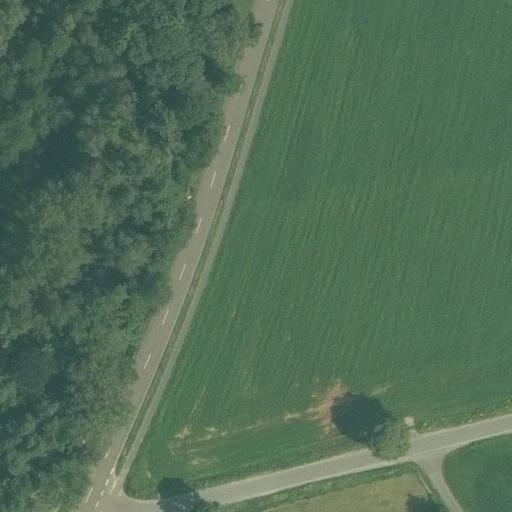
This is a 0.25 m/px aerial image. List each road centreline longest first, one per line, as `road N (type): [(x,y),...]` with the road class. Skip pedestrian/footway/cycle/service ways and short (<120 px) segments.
road 1 (tertiary): [(263,0),(165,317),(87,503)]
road 2 (tertiary): [(155,511),(511,423)]
